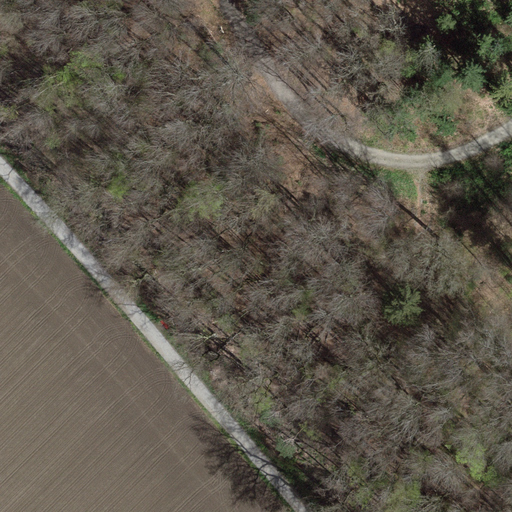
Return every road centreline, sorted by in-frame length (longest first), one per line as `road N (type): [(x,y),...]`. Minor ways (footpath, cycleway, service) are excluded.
road 1 (track): [(0,170),(101,276),(298,511)]
road 2 (track): [(511,127),(452,155),(415,162),(375,157),(299,115),(222,0)]
